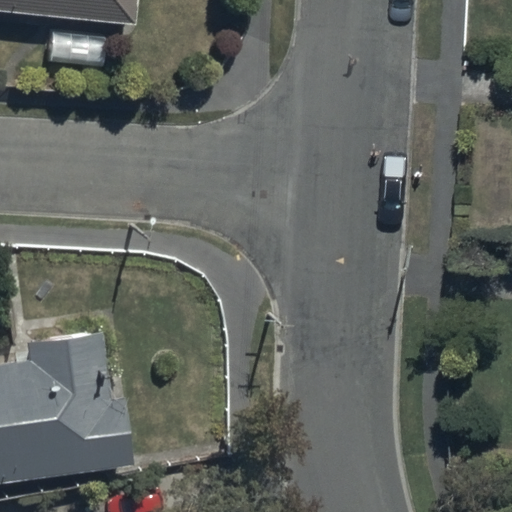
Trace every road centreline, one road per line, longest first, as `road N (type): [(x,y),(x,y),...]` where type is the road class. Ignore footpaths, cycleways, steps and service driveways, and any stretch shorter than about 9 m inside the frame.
road 1 (residential): [(350,186),(0,166)]
road 2 (residential): [(350,186),(343,398),(355,511)]
road 3 (residential): [(362,0),(350,186)]
